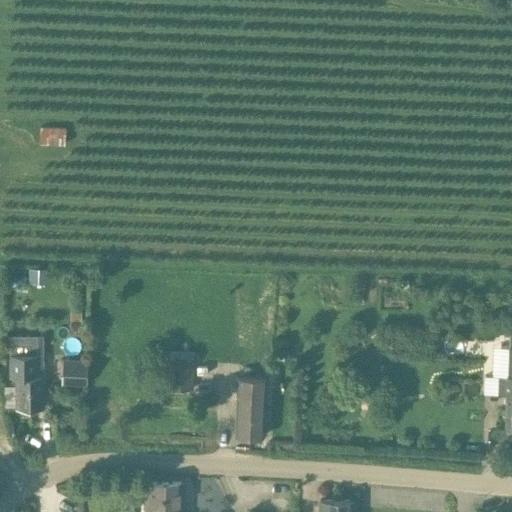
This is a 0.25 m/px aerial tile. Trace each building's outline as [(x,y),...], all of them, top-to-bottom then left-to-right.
[(37,141),(67,141),(67,123),(37,123),(37,141)] [(65,359),(63,382),(87,383),(88,361),(65,359)] [(168,361),(167,389),(193,389),(194,362),(168,361)] [(24,376),(16,376),(17,407),(43,407),(42,376),(37,376),(37,366),(23,366),(24,376)] [(238,377),(235,434),(263,435),(266,378),(238,377)] [(180,511),(180,483),(149,483),(149,511),(180,511)] [(320,500),(319,511),(354,511),(355,501),(320,500)]
